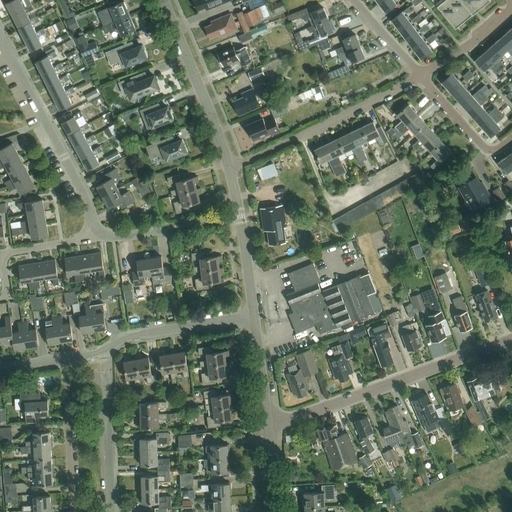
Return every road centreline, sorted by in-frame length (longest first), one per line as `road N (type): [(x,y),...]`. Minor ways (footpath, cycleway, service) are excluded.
road 1 (residential): [(0,369),(101,350),(135,335),(254,317)]
road 2 (residential): [(269,429),(511,340)]
road 3 (residential): [(0,34),(98,230)]
road 4 (residential): [(230,168),(420,76)]
road 5 (residential): [(112,511),(108,389),(102,379),(72,381),(66,398)]
road 6 (unclassified): [(230,168),(163,0)]
road 7 (track): [(411,164),(335,203),(303,134)]
road 8 (unclassified): [(254,317),(230,168)]
road 9 (residential): [(420,76),(484,150),(511,139)]
